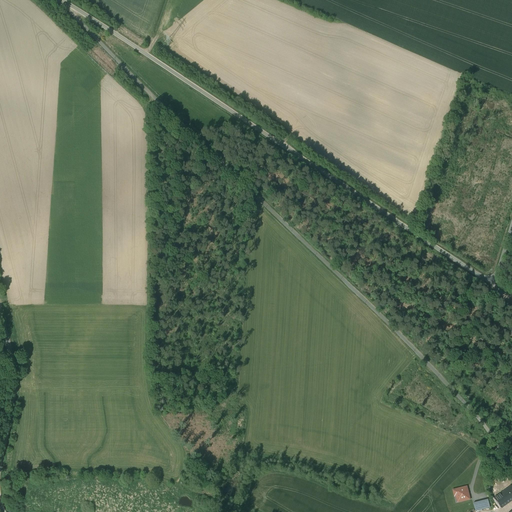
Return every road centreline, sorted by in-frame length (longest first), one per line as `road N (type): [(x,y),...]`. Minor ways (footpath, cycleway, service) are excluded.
road 1 (unclassified): [(58,0),(455,387),(511,465)]
road 2 (unclassified): [(59,0),(495,285)]
road 3 (unclassified): [(0,457),(15,369),(0,311)]
